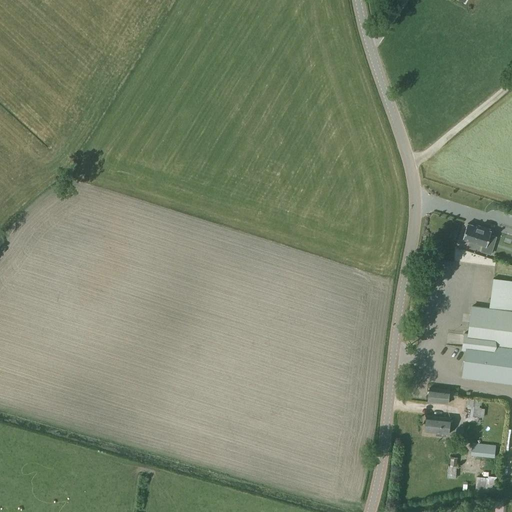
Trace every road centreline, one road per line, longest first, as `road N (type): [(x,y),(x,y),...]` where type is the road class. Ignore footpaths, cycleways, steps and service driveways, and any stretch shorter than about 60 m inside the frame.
road 1 (tertiary): [(369,511),(416,213),(411,168),(357,0)]
road 2 (track): [(411,168),(511,82)]
